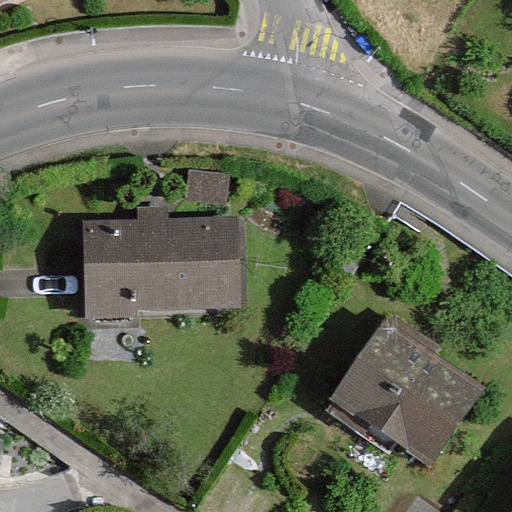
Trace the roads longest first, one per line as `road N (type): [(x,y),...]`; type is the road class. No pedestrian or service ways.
road 1 (tertiary): [(0,120),(23,107),(154,85),(311,109)]
road 2 (tertiary): [(311,109),(511,223)]
